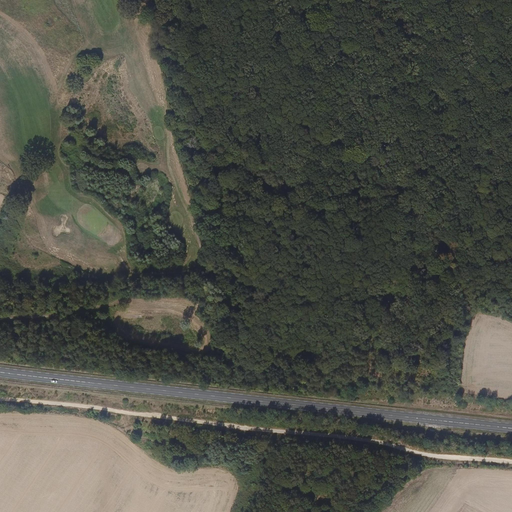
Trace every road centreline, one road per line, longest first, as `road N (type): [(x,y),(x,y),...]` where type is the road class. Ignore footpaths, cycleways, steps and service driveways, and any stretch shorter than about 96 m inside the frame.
road 1 (track): [(0,400),(511,462)]
road 2 (primary): [(0,371),(511,429)]
